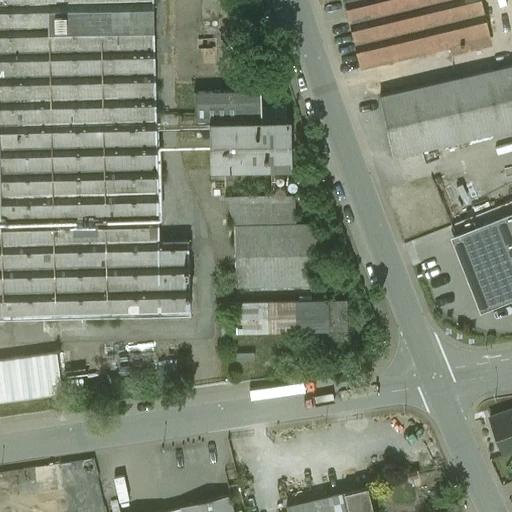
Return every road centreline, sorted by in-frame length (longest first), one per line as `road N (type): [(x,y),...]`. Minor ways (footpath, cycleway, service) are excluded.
road 1 (residential): [(0,448),(438,385)]
road 2 (tertiary): [(438,385),(295,0)]
road 3 (tertiary): [(493,511),(438,385)]
